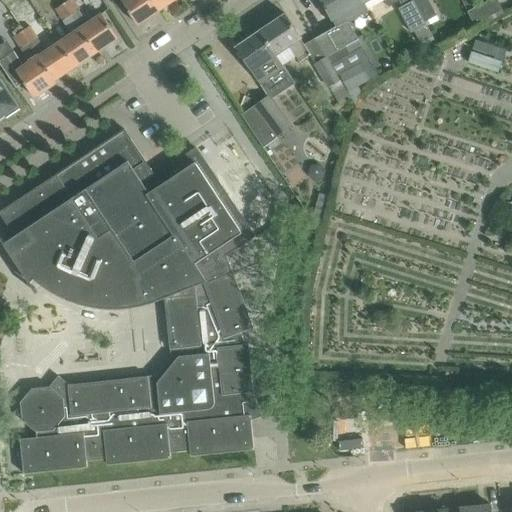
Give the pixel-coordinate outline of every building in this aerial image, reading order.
[(97,51),(118,37),(102,13),(88,23),(79,9),(81,8),(74,0),(62,0),(64,3),(72,14),(81,27),(97,51)] [(122,0),(138,24),(159,10),(152,0),(122,0)] [(173,0),(152,0),(159,10),(173,0)] [(330,64),(331,63),(354,50),(363,45),(349,21),(370,9),(365,1),(363,1),(361,0),(322,0),(325,4),(323,4),(326,9),(327,8),(337,26),(315,38),(326,58),(330,64)] [(424,20),(414,0),(411,0),(399,7),(412,32),(415,31),(421,43),(433,36),(427,25),(424,20)] [(436,14),(428,0),(414,0),(424,20),(436,14)] [(503,9),(498,0),(489,0),(467,11),(474,24),(503,9)] [(63,20),(72,14),(64,3),(55,9),(63,20)] [(260,31),(276,55),(289,46),(299,61),(311,53),(300,38),(302,37),(286,13),(260,31)] [(97,51),(81,27),(72,14),(63,20),(72,33),(60,42),(76,66),(97,51)] [(38,37),(30,25),(22,30),(55,79),(76,66),(60,42),(46,51),(37,38),(38,37)] [(57,82),(55,79),(22,30),(13,37),(28,60),(29,62),(24,66),(14,51),(0,60),(0,62),(17,87),(25,82),(35,97),(57,82)] [(260,31),(237,46),(271,95),(272,98),(295,83),(276,55),(260,31)] [(476,40),(469,63),(500,73),(507,50),(476,40)] [(369,57),(337,75),(340,80),(347,92),(358,86),(379,74),(369,57)] [(347,92),(340,80),(337,75),(330,64),(326,58),(315,64),(321,74),(328,87),(329,86),(340,107),(351,102),(352,101),(347,92)] [(0,116),(6,112),(15,106),(17,105),(0,79),(0,116)] [(263,146),(276,136),(292,124),(271,95),(243,116),(263,146)] [(62,171),(57,174),(99,238),(113,228),(136,263),(177,235),(133,169),(146,161),(125,129),(111,138),(112,139),(96,149),(87,156),(71,166),(70,165),(62,171)] [(11,204),(0,211),(0,212),(10,228),(15,236),(4,243),(6,246),(5,246),(30,283),(34,278),(43,285),(51,291),(60,296),(70,300),(80,303),(90,306),(101,308),(111,308),(122,308),(132,307),(131,302),(140,300),(141,305),(145,304),(148,304),(151,303),(154,302),(157,301),(160,299),(165,297),(165,298),(167,298),(170,325),(168,325),(171,348),(181,347),(182,355),(180,356),(155,386),(147,386),(146,376),(69,384),(59,375),(50,386),(32,388),(21,402),(23,420),(37,431),(38,437),(21,439),(24,473),(25,473),(88,466),(87,455),(107,453),(108,464),(171,457),(171,452),(191,450),(191,455),(255,449),(253,427),(252,420),(249,395),(254,395),(254,394),(254,391),(249,344),(244,344),(241,332),(254,327),(234,273),(234,272),(233,272),(226,256),(256,236),(249,225),(241,230),(228,209),(235,204),(219,179),(211,184),(196,161),(192,163),(186,155),(190,152),(189,151),(155,174),(146,161),(133,169),(177,235),(136,263),(113,228),(99,238),(57,174),(44,182),(11,204)]
